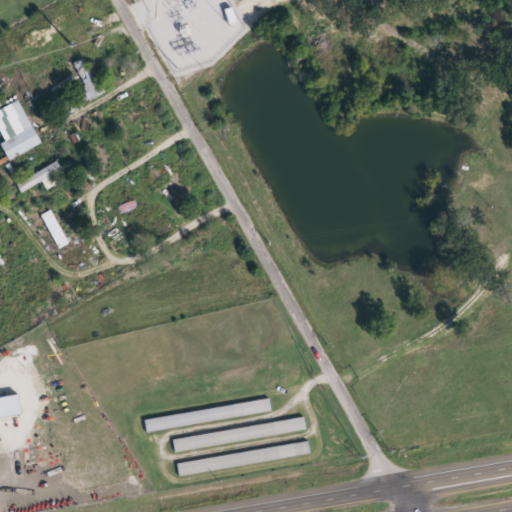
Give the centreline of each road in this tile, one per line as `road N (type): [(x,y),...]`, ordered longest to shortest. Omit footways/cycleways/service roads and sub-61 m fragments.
road 1 (residential): [(394,481),(117,0)]
road 2 (trunk): [(394,481),(226,511)]
